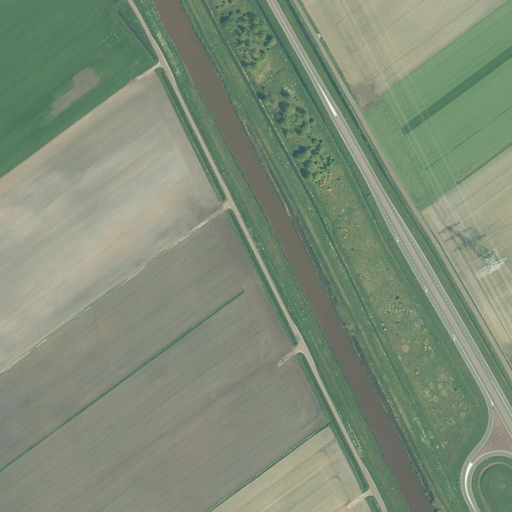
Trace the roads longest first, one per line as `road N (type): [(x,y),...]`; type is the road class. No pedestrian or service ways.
road 1 (unclassified): [(382,511),(128,0)]
road 2 (unclassified): [(511,376),(294,0)]
road 3 (trunk): [(490,381),(306,65)]
road 4 (trunk): [(306,65),(454,332)]
road 5 (trunk): [(454,332),(490,408),(490,429),(463,472),(474,511)]
